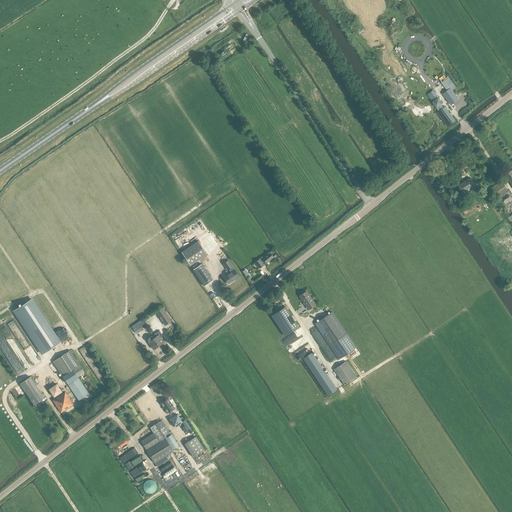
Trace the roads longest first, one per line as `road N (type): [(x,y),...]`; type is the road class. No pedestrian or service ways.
road 1 (unclassified): [(0,497),(370,205)]
road 2 (track): [(35,369),(125,312),(127,258),(201,204)]
road 3 (track): [(0,141),(135,46),(173,0)]
road 4 (unclassified): [(370,205),(254,29)]
road 5 (track): [(164,489),(132,437),(161,414),(195,467),(224,448),(235,458)]
road 6 (unclassified): [(370,205),(511,94)]
road 7 (track): [(0,244),(33,294),(42,289),(99,378)]
road 8 (primary): [(102,99),(238,12)]
road 9 (primary): [(232,4),(102,99)]
road 10 (primary): [(0,170),(102,99)]
